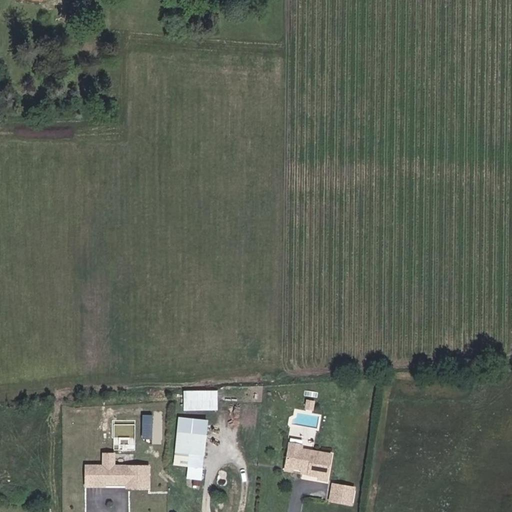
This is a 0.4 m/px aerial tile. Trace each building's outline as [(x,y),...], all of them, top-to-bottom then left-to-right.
[(217,390),(183,389),(183,409),(217,409),(217,390)] [(190,478),(203,479),(207,420),(179,418),(175,464),(191,465),(190,478)] [(154,438),(155,421),(142,420),(142,438),(154,438)] [(59,454),(59,438),(59,432),(47,432),(47,422),(26,422),(26,431),(25,437),(6,436),(6,452),(6,461),(32,462),(32,453),(59,454)] [(310,474),(326,477),(331,450),(301,445),(301,443),(288,440),(283,468),(290,470),(302,472),(310,474)] [(104,464),(86,464),(86,485),(104,485),(104,483),(132,483),(132,487),(148,488),(148,466),(114,465),(114,453),(104,453),(104,464)] [(282,475),(289,476),(290,470),(283,468),(282,475)] [(316,483),(325,484),(326,477),(310,474),(310,479),(316,479),(316,483)] [(331,501),(352,504),(354,488),(334,485),(331,501)]
